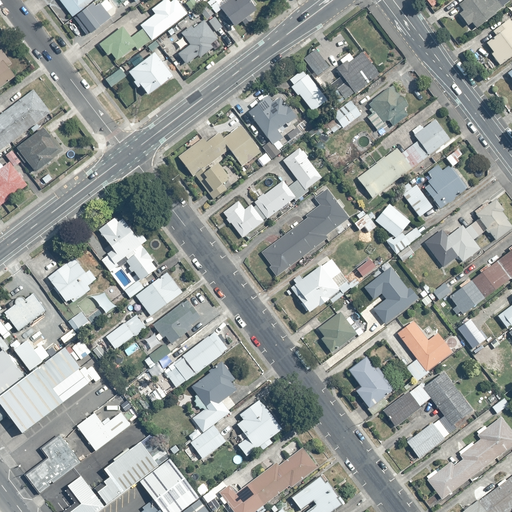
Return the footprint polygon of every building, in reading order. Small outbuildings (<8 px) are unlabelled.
[(57,0),(71,18),(92,1),(91,0),(57,0)] [(92,1),(73,16),(87,34),(110,17),(106,12),(113,6),(108,0),(103,0),(96,6),(92,1)] [(172,0),(169,3),(166,0),(162,0),(151,9),(154,13),(139,24),(151,40),(186,13),(175,0),(172,0)] [(196,7),(191,0),(188,0),(184,3),(190,11),(196,7)] [(232,26),(240,20),(243,24),(251,18),(248,14),(254,10),(247,0),(222,0),(225,3),(218,7),(232,26)] [(462,11),(458,14),(467,26),(471,23),(476,29),(504,6),(499,0),(463,0),(457,5),(462,11)] [(205,8),(203,5),(191,13),(195,19),(200,15),(205,21),(207,20),(216,32),(224,26),(218,18),(217,19),(207,6),(205,8)] [(511,19),(509,21),(508,19),(492,31),(494,34),(484,41),(492,53),(490,54),(499,65),(511,55),(511,19)] [(190,26),(180,34),(181,36),(172,43),(179,51),(176,54),(184,65),(196,56),(197,58),(211,48),(209,45),(216,39),(202,21),(192,28),(190,26)] [(130,36),(122,24),(96,43),(106,56),(110,53),(115,60),(134,46),(137,50),(148,41),(139,29),(130,36)] [(328,67),(316,50),(303,59),(316,76),(328,67)] [(144,59),(140,53),(129,61),(134,67),(128,71),(134,80),(132,82),(137,88),(139,87),(145,95),(170,76),(153,53),(144,59)] [(378,75),(361,53),(353,59),(348,53),(339,60),(342,64),(335,70),(340,76),(327,87),(340,104),(353,93),(354,94),(378,75)] [(0,86),(14,77),(0,57),(0,86)] [(110,88),(125,76),(120,69),(104,81),(110,88)] [(327,99),(301,70),(287,83),(312,111),(327,99)] [(407,104),(391,85),(367,104),(372,111),(365,117),(376,130),(407,104)] [(0,149),(50,112),(33,89),(0,113),(0,149)] [(271,160),(314,127),(308,119),(283,138),(276,129),(286,122),(288,124),(295,118),(291,111),(279,97),(272,103),(267,97),(247,113),(251,118),(269,142),(262,147),(271,160)] [(361,114),(350,100),(319,125),(327,136),(332,132),(333,134),(341,127),(342,129),(361,114)] [(239,167),(250,160),(259,153),(239,126),(223,139),(207,119),(195,128),(201,137),(176,157),(191,176),(193,174),(201,184),(204,182),(212,192),(228,179),(216,163),(228,153),(239,167)] [(428,156),(449,140),(434,120),(422,129),(419,125),(410,132),(417,141),(400,153),(396,148),(356,178),(371,199),(428,156)] [(50,138),(41,127),(14,147),(32,172),(61,150),(52,137),(50,138)] [(321,178),(299,148),(282,161),(288,169),(284,172),(291,181),(295,179),(296,180),(287,187),(283,181),(260,198),(244,211),(238,202),(222,214),(240,239),(294,199),(296,201),(307,192),(306,190),(321,178)] [(457,149),(445,158),(452,167),(459,162),(457,158),(461,155),(457,149)] [(10,150),(4,155),(13,166),(19,161),(10,150)] [(0,204),(26,185),(9,162),(2,167),(0,164),(0,204)] [(442,171),(437,165),(427,173),(431,179),(421,187),(439,210),(465,190),(447,167),(442,171)] [(432,208),(416,185),(411,189),(407,184),(399,190),(418,217),(432,208)] [(308,218),(261,253),(270,265),(268,267),(276,277),(325,240),(327,243),(348,227),(345,223),(350,219),(327,187),(313,198),(318,205),(306,215),(308,218)] [(473,211),(476,215),(474,216),(494,241),(511,228),(504,217),(506,215),(495,200),(490,203),(488,200),(473,211)] [(374,220),(395,238),(409,222),(389,203),(374,220)] [(376,226),(362,211),(356,216),(359,219),(353,224),(358,231),(363,227),(368,233),(376,226)] [(141,245),(145,241),(137,231),(132,234),(118,215),(96,230),(111,250),(105,255),(107,256),(101,260),(109,272),(118,265),(116,263),(125,257),(127,260),(125,262),(129,266),(127,268),(131,273),(133,272),(140,281),(156,270),(150,262),(153,260),(141,245)] [(483,233),(474,221),(465,228),(463,225),(446,238),(441,231),(424,243),(442,268),(457,256),(462,263),(480,249),(473,240),(483,233)] [(397,255),(408,246),(421,235),(415,227),(404,236),(402,234),(393,240),(390,237),(386,241),(397,255)] [(408,246),(397,255),(402,261),(413,252),(408,246)] [(469,279),(459,287),(460,288),(448,297),(455,307),(451,310),(455,315),(459,312),(461,315),(511,277),(511,248),(470,281),(469,279)] [(295,284),(289,289),(307,313),(316,306),(318,308),(328,301),(330,303),(350,288),(346,282),(348,280),(342,272),(340,273),(327,255),(317,262),(319,265),(309,273),(308,271),(301,276),(300,274),(292,280),(295,284)] [(375,267),(368,257),(354,268),(361,278),(375,267)] [(46,278),(65,303),(70,299),(72,303),(89,290),(86,286),(95,280),(89,271),(85,274),(73,258),(46,278)] [(407,290),(389,268),(363,288),(373,300),(381,294),(385,299),(372,310),(376,315),(371,319),(378,329),(417,298),(409,288),(407,290)] [(181,293),(166,273),(135,296),(150,316),(181,293)] [(143,288),(138,281),(137,281),(123,291),(129,299),(143,288)] [(450,293),(444,284),(432,291),(438,301),(450,293)] [(36,307),(24,291),(0,309),(0,314),(10,327),(36,307)] [(511,324),(511,294),(510,296),(511,297),(511,304),(497,316),(506,329),(511,324)] [(505,304),(498,296),(485,306),(491,315),(505,304)] [(199,318),(186,300),(153,325),(159,334),(155,337),(158,341),(164,336),(170,344),(191,329),(189,326),(199,318)] [(80,312),(67,322),(75,333),(88,322),(80,312)] [(329,353),(356,334),(358,337),(366,332),(361,326),(353,332),(349,326),(354,322),(350,317),(345,321),(339,312),(316,328),(322,337),(320,339),(329,353)] [(114,350),(133,336),(148,326),(139,314),(124,324),(105,337),(114,350)] [(0,316),(0,315),(0,335),(2,338),(9,332),(0,319),(0,316)] [(427,339),(413,321),(396,334),(416,360),(405,368),(412,376),(407,380),(411,385),(426,374),(425,372),(451,352),(435,332),(427,339)] [(183,357),(168,369),(169,371),(166,374),(175,387),(184,379),(186,381),(224,352),(207,330),(179,352),(183,357)] [(171,352),(164,343),(142,360),(148,368),(134,378),(139,384),(135,388),(145,400),(135,408),(142,416),(167,396),(155,380),(166,372),(159,362),(171,352)] [(72,366),(57,346),(17,376),(0,389),(0,412),(15,431),(55,400),(45,387),(72,366)] [(0,389),(17,376),(0,354),(0,389)] [(378,376),(365,358),(348,371),(360,387),(355,392),(368,409),(392,390),(380,374),(378,376)] [(212,425),(229,412),(221,401),(236,389),(230,382),(234,379),(221,363),(190,387),(206,407),(191,419),(203,433),(206,430),(212,425)] [(408,393),(418,408),(430,399),(443,416),(432,424),(442,439),(456,428),(454,424),(472,411),(442,371),(424,385),(422,383),(408,393)] [(410,396),(407,391),(381,410),(394,427),(419,409),(410,396)] [(496,401),(492,394),(485,399),(490,405),(496,401)] [(509,404),(504,398),(491,407),(496,414),(509,404)] [(280,429),(258,400),(239,414),(244,420),(236,426),(246,438),(236,445),(245,456),(258,447),(261,451),(272,443),(268,439),(280,429)] [(88,447),(122,422),(112,409),(96,422),(86,409),(69,423),(88,447)] [(475,432),(477,435),(480,439),(474,444),(471,441),(458,452),(460,455),(458,456),(460,459),(452,465),(449,462),(436,472),(434,470),(424,477),(426,480),(441,500),(511,445),(511,432),(500,417),(486,428),(484,425),(475,432)] [(432,424),(431,423),(405,442),(417,459),(443,440),(432,424)] [(206,430),(203,433),(200,435),(196,429),(189,435),(193,441),(190,443),(202,459),(225,441),(212,425),(206,430)] [(48,458),(25,475),(39,493),(80,462),(59,435),(41,449),(48,458)] [(99,503),(130,479),(151,462),(133,439),(95,468),(102,477),(88,488),(99,503)] [(296,439),(276,454),(280,459),(235,494),(228,486),(218,493),(232,511),(254,511),(289,486),(290,488),(317,467),(296,439)] [(189,447),(182,452),(188,460),(195,455),(189,447)] [(170,511),(174,509),(190,497),(159,457),(151,462),(130,479),(146,499),(155,511),(170,511)] [(83,511),(96,502),(73,473),(59,484),(73,502),(59,511),(83,511)] [(505,511),(511,507),(511,475),(463,511),(505,511)] [(290,499),(300,511),(312,502),(315,506),(306,511),(329,511),(341,503),(320,476),(290,499)] [(175,511),(201,511),(190,497),(174,509),(175,511)] [(155,511),(146,499),(128,511),(155,511)]
